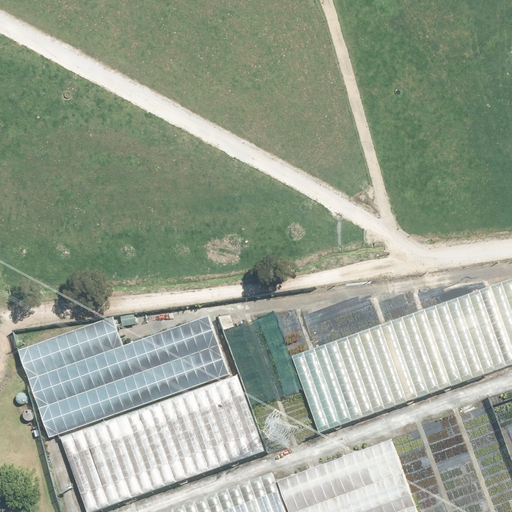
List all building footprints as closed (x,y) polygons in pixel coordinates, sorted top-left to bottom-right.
[(511,280),(295,360),(323,437),(511,367),(511,280)] [(233,313),(222,317),(227,330),(238,326),(233,313)] [(50,437),(62,434),(237,370),(215,314),(131,344),(121,316),(20,351),(50,437)] [(237,370),(62,434),(90,511),(100,511),(267,451),(237,370)] [(511,398),(492,406),(511,461),(511,398)] [(295,511),(279,467),(154,511),(295,511)]
